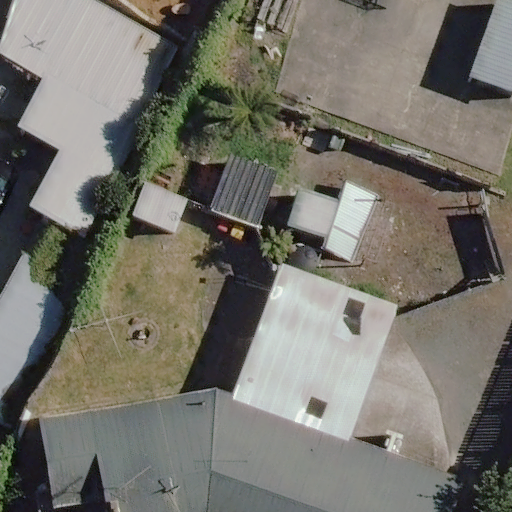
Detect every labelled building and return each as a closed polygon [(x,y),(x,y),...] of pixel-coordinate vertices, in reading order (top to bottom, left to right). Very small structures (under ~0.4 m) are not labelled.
[(32,216),(93,244),(183,51),(71,0),(15,0),(0,50),(0,64),(40,87),(16,139),(59,159),(32,216)] [(511,129),(511,8),(487,0),(308,0),(272,103),(494,181),(511,129)] [(389,208),(331,193),(312,265),(370,280),(389,208)] [(19,261),(0,299),(0,433),(5,437),(79,292),(19,261)] [(228,415),(208,408),(32,437),(47,511),(449,511),(456,496),(341,455),(388,323),(275,283),(228,415)]
